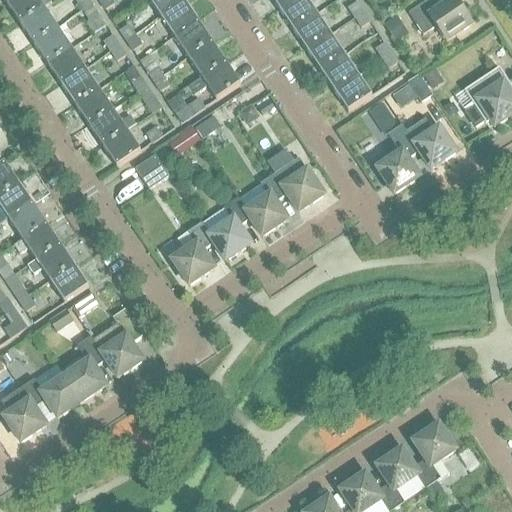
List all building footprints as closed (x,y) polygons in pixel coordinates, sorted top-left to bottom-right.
[(14,0),(7,6),(20,26),(44,10),(53,4),(50,0),(14,0)] [(78,0),(76,2),(83,13),(92,7),(87,0),(78,0)] [(111,0),(102,0),(99,3),(105,12),(115,6),(111,0)] [(148,0),(161,20),(185,4),(182,0),(148,0)] [(270,0),(279,12),(295,0),(270,0)] [(295,0),(279,12),(293,32),(317,16),(306,0),(295,0)] [(432,0),(409,16),(424,38),(436,29),(446,44),(471,28),(455,3),(452,4),(449,0),(432,0)] [(348,10),(355,20),(365,13),(358,3),(348,10)] [(161,20),(175,41),(199,25),(185,4),(161,20)] [(92,7),(83,13),(97,34),(106,28),(92,7)] [(20,26),(34,46),(58,30),(44,10),(20,26)] [(365,13),(355,20),(362,30),(372,23),(365,13)] [(293,32),(307,53),(331,37),(317,16),(293,32)] [(175,41),(189,61),(212,45),(199,25),(175,41)] [(119,33),(127,43),(136,37),(128,27),(119,33)] [(34,46),(48,67),(72,51),(58,30),(34,46)] [(103,44),(111,54),(120,47),(113,37),(103,44)] [(136,37),(127,43),(134,52),(142,46),(136,37)] [(307,53),(320,73),(345,57),(331,37),(307,53)] [(189,61),(203,81),(226,66),(212,45),(189,61)] [(376,51),(383,62),(392,56),(385,45),(376,51)] [(120,47),(111,54),(117,63),(127,57),(120,47)] [(48,67),(61,87),(85,71),(72,51),(48,67)] [(392,56),(383,62),(390,71),(399,65),(392,56)] [(140,64),(154,84),(163,78),(150,57),(140,64)] [(320,73),(335,95),(359,78),(345,57),(320,73)] [(226,66),(203,81),(217,102),(240,87),(226,66)] [(61,87),(75,107),(99,91),(85,71),(61,87)] [(464,94),(474,109),(466,115),(476,130),(485,125),(485,126),(490,123),(495,130),(511,118),(511,89),(499,71),(464,94)] [(131,85),(138,95),(148,88),(141,78),(131,85)] [(163,78),(154,84),(160,94),(170,88),(163,78)] [(359,78),(335,95),(349,115),(373,99),(359,78)] [(408,85),(421,106),(433,98),(419,78),(408,85)] [(391,94),(398,106),(409,98),(402,87),(391,94)] [(148,88),(138,95),(152,116),(162,109),(148,88)] [(75,107),(88,128),(113,112),(99,91),(75,107)] [(251,123),(279,112),(274,97),(245,109),(251,123)] [(176,116),(183,126),(205,110),(199,101),(176,116)] [(88,128),(102,148),(127,132),(136,126),(130,117),(121,124),(113,112),(88,128)] [(200,123),(212,138),(226,128),(214,112),(200,123)] [(426,122),(407,135),(420,154),(419,155),(431,173),(456,156),(439,131),(434,134),(426,122)] [(180,157),(206,142),(196,125),(170,140),(180,157)] [(420,154),(407,135),(402,128),(388,137),(401,157),(378,172),(394,197),(419,180),(408,163),(419,155),(420,154)] [(127,132),(102,148),(116,169),(140,153),(127,132)] [(135,171),(142,182),(163,168),(156,158),(135,171)] [(299,161),(274,178),(288,197),(287,198),(299,216),(324,199),(299,161)] [(0,169),(0,199),(19,187),(5,166),(0,169)] [(163,168),(142,182),(149,192),(170,179),(163,168)] [(276,206),(287,198),(274,178),(260,187),(269,200),(247,214),(251,222),(263,240),(287,223),(276,206)] [(126,203),(146,189),(140,180),(120,194),(126,203)] [(0,199),(0,210),(9,224),(33,207),(19,187),(0,199)] [(232,224),(211,239),(214,247),(226,264),(251,248),(239,230),(251,222),(247,214),(239,202),(224,211),(232,224)] [(9,224),(22,243),(47,228),(33,207),(9,224)] [(202,254),(214,247),(211,239),(202,226),(187,236),(196,248),(173,264),(189,289),(214,272),(202,254)] [(28,252),(36,263),(60,248),(47,228),(22,243),(14,249),(20,258),(28,252)] [(43,273),(51,284),(74,268),(60,248),(36,263),(28,269),(34,279),(43,273)] [(0,258),(0,275),(6,284),(14,278),(1,258),(0,258)] [(74,268),(51,284),(65,306),(88,290),(74,268)] [(6,284),(19,305),(28,299),(14,278),(6,284)] [(72,311),(79,321),(100,307),(92,297),(72,311)] [(28,299),(19,305),(26,315),(35,309),(28,299)] [(0,304),(0,309),(4,316),(13,310),(7,300),(0,304)] [(13,310),(4,316),(11,326),(20,320),(13,310)] [(117,327),(94,343),(107,363),(106,363),(118,381),(143,364),(131,347),(143,340),(125,313),(113,321),(117,327)] [(74,324),(67,314),(50,326),(57,336),(74,324)] [(88,365),(66,380),(82,405),(106,389),(95,371),(106,363),(107,363),(94,343),(91,340),(77,349),(88,365)] [(10,352),(0,358),(0,376),(0,377),(19,365),(10,352)] [(35,382),(21,392),(34,412),(34,411),(46,404),(58,421),(82,405),(66,380),(65,380),(58,369),(35,383),(35,382)] [(34,412),(21,392),(1,405),(10,417),(5,421),(21,446),(46,429),(34,411),(34,412)] [(138,419),(127,425),(135,438),(145,433),(138,419)] [(414,445),(426,463),(414,471),(418,479),(426,491),(433,500),(444,493),(437,484),(441,482),(432,469),(456,454),(439,429),(414,445)] [(396,493),(418,479),(414,471),(402,453),(377,470),(389,487),(378,495),(381,503),(387,511),(395,511),(404,506),(396,493)] [(367,511),(381,503),(378,495),(366,477),(341,494),(353,511),(352,511),(367,511)] [(336,511),(329,502),(313,511),(336,511)]
